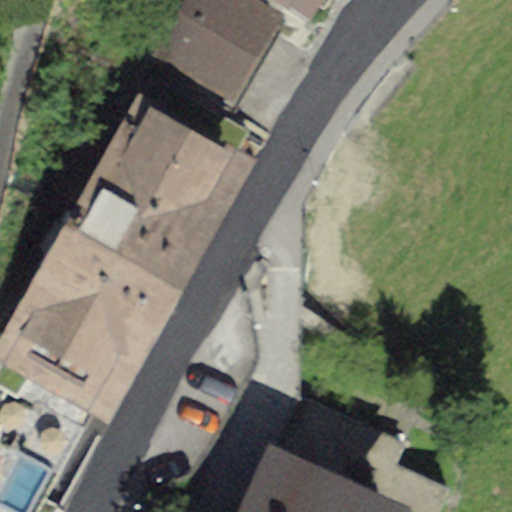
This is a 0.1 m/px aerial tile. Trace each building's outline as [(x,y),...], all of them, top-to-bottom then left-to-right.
[(232,103),(277,23),(234,0),(184,0),(152,58),(232,103)] [(152,79),(62,239),(143,284),(155,291),(245,131),(152,79)] [(84,388),(143,284),(62,239),(4,343),(84,388)] [(240,285),(138,495),(175,511),(185,511),(242,413),(261,354),(240,285)] [(345,511),(248,460),(220,511),(345,511)]
